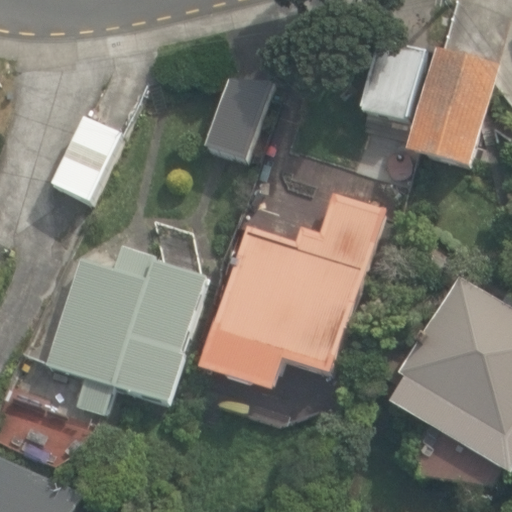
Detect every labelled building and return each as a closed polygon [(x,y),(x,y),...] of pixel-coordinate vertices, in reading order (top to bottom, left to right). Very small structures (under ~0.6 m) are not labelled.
[(369,116),(415,127),(432,57),(386,46),(369,116)] [(476,175),(505,69),(441,52),(412,157),(476,175)] [(210,154),(254,166),(280,86),(233,83),(210,154)] [(58,189),(98,208),(131,140),(91,121),(58,189)] [(337,378),(391,214),(338,196),(325,236),(307,230),(301,249),(252,233),(205,375),(282,401),(295,364),(337,378)] [(81,410),(108,419),(118,390),(174,408),(215,281),(124,252),(117,273),(89,264),(54,371),(90,382),(81,410)] [(393,400),(511,468),(511,308),(463,280),(393,400)] [(79,425),(4,390),(0,398),(0,439),(59,467),(79,425)] [(80,511),(88,502),(0,457),(0,511),(80,511)]
